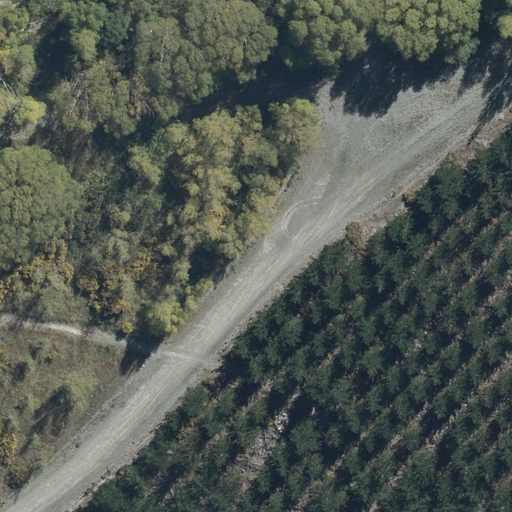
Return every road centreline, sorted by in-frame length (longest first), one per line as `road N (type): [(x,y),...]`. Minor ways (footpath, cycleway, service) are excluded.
road 1 (track): [(0,498),(320,184),(430,110),(511,68)]
road 2 (track): [(511,57),(0,129)]
road 3 (track): [(349,511),(327,494),(285,405),(256,385),(153,351)]
